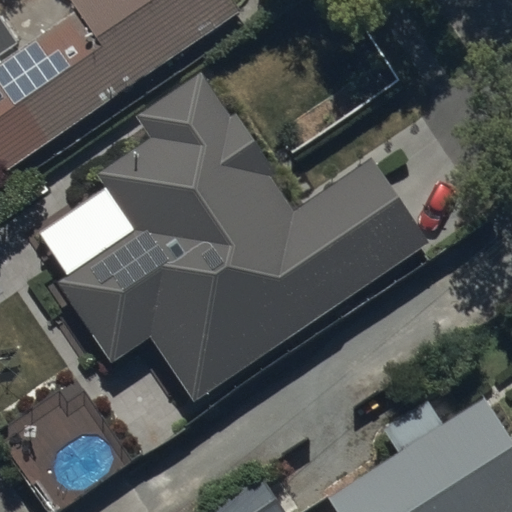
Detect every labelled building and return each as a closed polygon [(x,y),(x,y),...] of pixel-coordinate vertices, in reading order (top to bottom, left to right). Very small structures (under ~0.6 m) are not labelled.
[(0,73),(0,177),(6,186),(245,19),(230,0),(69,0),(81,17),(0,73)] [(0,58),(18,46),(0,21),(0,58)] [(151,142),(95,178),(133,237),(59,285),(112,368),(151,343),(193,408),(430,255),(372,164),(292,216),(271,184),(277,181),(237,119),(231,123),(202,78),(137,121),(151,142)] [(511,511),(511,440),(487,402),(442,431),(427,407),(384,434),(399,458),(327,503),(332,511),(511,511)] [(280,511),(261,481),(213,511),(280,511)]
